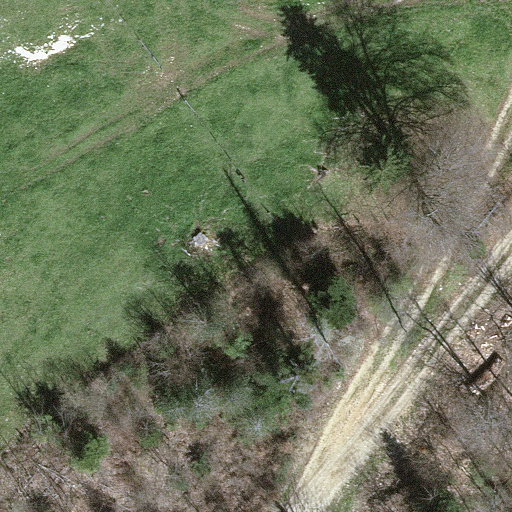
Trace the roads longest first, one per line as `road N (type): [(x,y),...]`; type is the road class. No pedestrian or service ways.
road 1 (track): [(511,111),(303,511)]
road 2 (track): [(67,151),(206,64),(377,0)]
road 3 (track): [(511,246),(306,508)]
